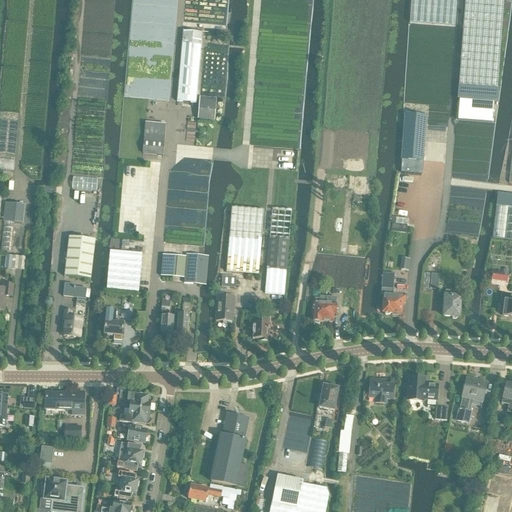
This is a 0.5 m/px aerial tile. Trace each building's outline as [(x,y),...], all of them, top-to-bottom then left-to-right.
[(411,0),(410,24),(455,27),(457,0),(411,0)] [(497,0),(465,0),(459,86),(458,100),(496,103),(504,1),(497,0)] [(201,46),(202,33),(183,32),(182,44),(177,102),(196,103),(201,46)] [(199,100),(198,119),(214,121),(216,101),(199,100)] [(459,100),(458,120),(492,123),(493,103),(459,100)] [(401,160),(400,173),(404,173),(405,173),(421,174),(422,162),(423,162),(424,155),(423,155),(426,116),(405,114),(401,160)] [(145,123),(143,154),(163,155),(165,125),(145,123)] [(511,195),(498,193),(496,206),(492,238),(511,240),(511,195)] [(5,204),(3,222),(0,252),(10,253),(14,223),(22,224),(23,206),(5,204)] [(258,274),(263,219),(264,211),(232,208),(231,217),(226,272),(258,274)] [(287,271),(289,241),(292,210),(272,209),(271,218),(270,240),(268,240),(266,269),(267,269),(265,293),(284,295),(287,271)] [(64,277),(90,280),(95,241),(69,237),(64,277)] [(110,251),(106,290),(138,293),(139,291),(140,273),(142,254),(110,251)] [(175,278),(177,256),(162,255),(160,277),(175,278)] [(184,283),(200,285),(203,257),(186,256),(184,283)] [(383,272),(381,295),(384,296),(382,313),(383,313),(385,316),(388,316),(391,314),(392,314),(401,314),(402,303),(404,304),(405,297),(392,296),(395,274),(383,272)] [(438,290),(439,275),(431,274),(430,289),(438,290)] [(235,277),(221,276),(221,287),(235,288),(235,277)] [(0,310),(3,311),(5,296),(11,297),(12,285),(4,284),(3,289),(0,288),(0,310)] [(74,288),(74,285),(64,284),(63,297),(85,300),(86,290),(74,288)] [(233,298),(223,297),(223,288),(217,287),(217,297),(216,297),(216,321),(232,322),(233,298)] [(451,318),(452,319),(455,320),(456,318),(457,318),(458,318),(460,298),(454,297),(455,291),(445,290),(443,317),(451,317),(451,318)] [(511,317),(511,296),(510,296),(510,302),(505,301),(504,309),(503,311),(503,313),(503,317),(511,317)] [(333,314),(336,314),(337,305),(320,304),(320,299),(314,298),(312,322),(314,322),(315,323),(319,323),(320,322),(321,323),(321,321),(332,322),(333,314)] [(173,317),(168,316),(169,302),(161,301),(161,311),(160,333),(172,334),(173,317)] [(183,304),(182,315),(178,314),(176,334),(187,335),(189,305),(183,304)] [(105,321),(104,334),(107,335),(107,336),(112,337),(112,335),(114,335),(114,340),(122,341),(122,336),(124,323),(112,322),(112,316),(116,316),(117,311),(107,310),(106,321),(105,321)] [(82,319),(70,318),(71,312),(64,311),(64,318),(65,318),(63,336),(79,338),(82,319)] [(253,336),(252,339),(259,340),(259,342),(270,343),(270,336),(269,336),(270,319),(261,319),(261,324),(253,323),(252,336),(253,336)] [(409,377),(407,401),(423,402),(424,400),(436,401),(438,385),(425,384),(425,379),(409,377)] [(468,399),(472,400),(482,402),(486,384),(466,379),(461,397),(462,397),(460,409),(459,409),(456,421),(468,424),(470,412),(466,411),(468,399)] [(369,398),(375,399),(375,403),(386,404),(386,400),(392,400),(393,385),(383,385),(383,381),(370,380),(369,398)] [(511,385),(505,384),(502,399),(501,404),(508,405),(506,412),(511,413),(511,385)] [(323,386),(319,408),(334,411),(338,389),(334,389),(333,386),(329,385),(327,387),(323,386)] [(117,387),(116,396),(120,397),(120,401),(121,401),(130,402),(129,410),(149,412),(150,403),(147,403),(148,398),(135,397),(135,395),(126,394),(127,388),(117,387)] [(0,407),(7,408),(8,391),(0,390),(0,407)] [(82,397),(70,397),(70,394),(45,394),(45,410),(71,410),(71,416),(83,416),(83,395),(82,395),(82,397)] [(436,407),(435,420),(446,421),(448,409),(436,407)] [(120,417),(119,423),(145,425),(145,420),(148,421),(149,412),(129,410),(128,418),(120,417)] [(240,465),(245,442),(243,442),(248,420),(227,415),(222,437),(220,437),(211,482),(235,488),(243,489),(248,467),(240,465)] [(347,416),(344,433),(350,434),(350,433),(353,417),(351,417),(347,416)] [(65,427),(64,440),(81,440),(81,428),(65,427)] [(145,444),(146,436),(147,432),(123,427),(122,431),(128,433),(127,441),(145,444)] [(119,456),(125,458),(142,461),(143,452),(140,452),(141,447),(124,444),(121,444),(119,456)] [(42,447),(40,463),(51,465),(53,449),(42,447)] [(119,456),(116,469),(119,470),(137,473),(137,468),(140,469),(142,461),(125,458),(119,456)] [(495,466),(493,473),(509,477),(511,469),(495,466)] [(22,472),(20,483),(28,484),(29,473),(22,472)] [(121,479),(120,486),(136,489),(138,481),(135,480),(136,476),(119,473),(118,478),(121,479)] [(277,476),(272,504),(297,509),(302,484),(303,481),(277,476)] [(42,487),(41,496),(44,496),(44,500),(52,501),(50,511),(80,511),(84,488),(66,486),(66,483),(59,482),(54,481),(46,480),(45,488),(42,487)] [(272,504),(269,511),(325,511),(328,496),(326,489),(302,484),(297,509),(272,504)] [(131,501),(132,497),(135,497),(136,489),(120,486),(119,493),(115,493),(114,498),(131,501)] [(190,486),(188,500),(205,503),(207,495),(223,498),(221,505),(227,506),(227,510),(232,511),(234,500),(229,499),(230,494),(236,495),(240,496),(241,492),(210,486),(209,490),(190,486)] [(102,509),(101,511),(132,511),(133,509),(131,507),(131,506),(113,502),(112,511),(102,509)]
